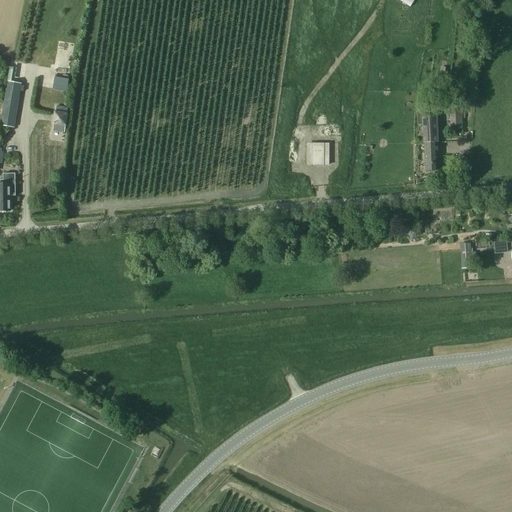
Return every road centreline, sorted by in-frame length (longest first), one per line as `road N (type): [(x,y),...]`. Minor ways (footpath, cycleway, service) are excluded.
road 1 (unclassified): [(0,234),(511,187)]
road 2 (unclassified): [(165,511),(233,444),(302,402),(405,367),(511,353)]
